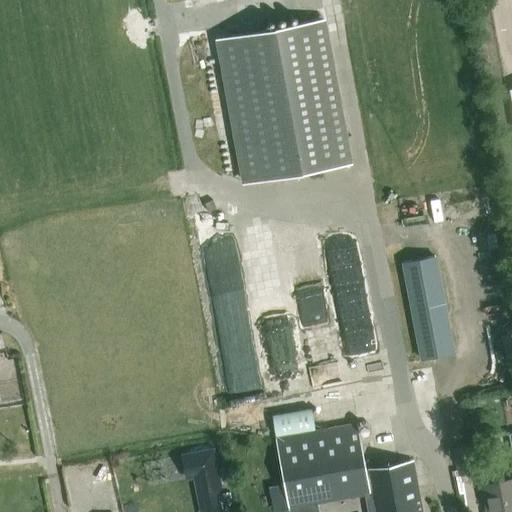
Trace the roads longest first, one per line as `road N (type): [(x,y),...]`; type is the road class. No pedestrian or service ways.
road 1 (unknown): [(445,511),(390,340),(364,185),(296,196),(241,194),(219,188),(194,161),(170,39),(191,19),(236,9)]
road 2 (unclassified): [(58,511),(22,340),(0,307)]
